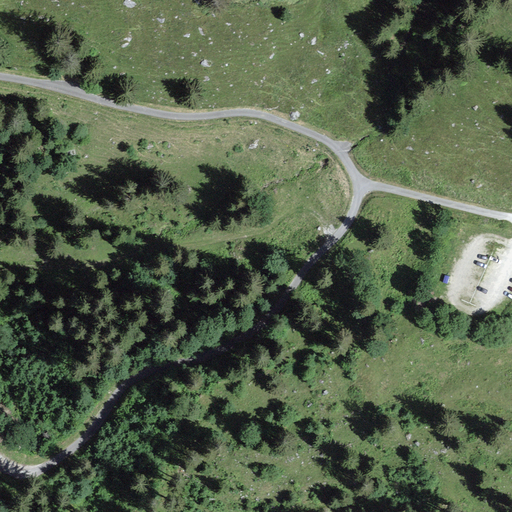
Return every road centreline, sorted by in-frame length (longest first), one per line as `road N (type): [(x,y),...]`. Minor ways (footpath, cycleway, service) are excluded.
road 1 (unclassified): [(0,465),(25,473),(50,464),(133,378),(236,340),(281,306),(345,225),(359,186)]
road 2 (unclassified): [(0,77),(162,114),(259,114),(328,142),(359,186)]
road 3 (track): [(0,269),(90,267),(266,230),(297,210),(313,213),(334,238)]
road 4 (unclassified): [(359,186),(511,217)]
